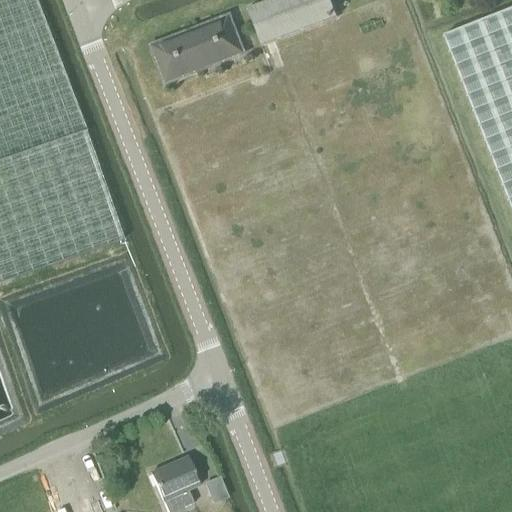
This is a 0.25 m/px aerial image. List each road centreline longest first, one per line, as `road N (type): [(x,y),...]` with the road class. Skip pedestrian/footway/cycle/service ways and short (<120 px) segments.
road 1 (unclassified): [(218,380),(77,8)]
road 2 (unclassified): [(218,380),(0,474)]
road 3 (unclassified): [(269,511),(218,380)]
